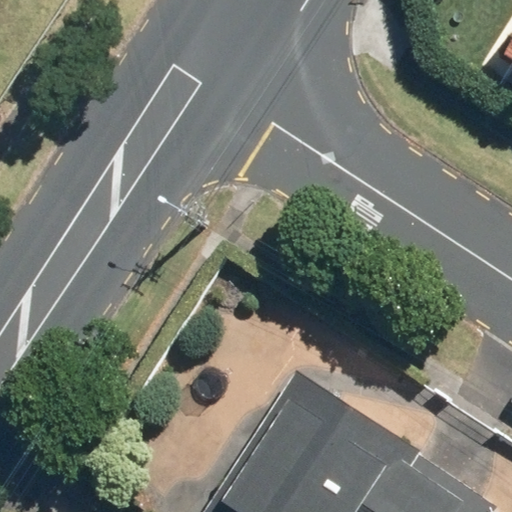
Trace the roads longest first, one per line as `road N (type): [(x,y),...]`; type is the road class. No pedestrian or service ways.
road 1 (tertiary): [(185,63),(511,276)]
road 2 (secondary): [(0,351),(185,63)]
